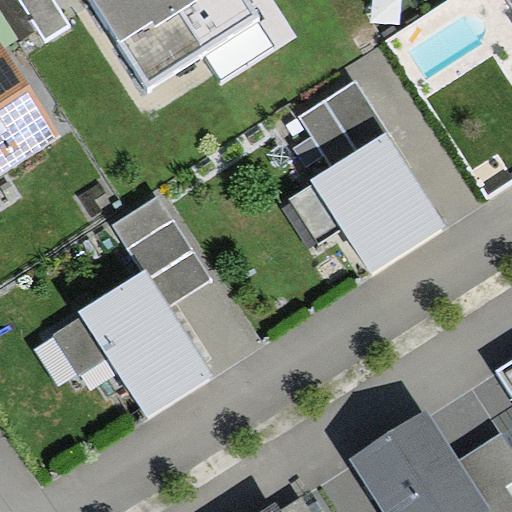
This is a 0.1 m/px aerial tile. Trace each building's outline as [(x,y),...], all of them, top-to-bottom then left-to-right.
[(240,0),(89,0),(77,8),(144,106),(260,27),(240,0)] [(0,172),(49,142),(0,64),(0,172)] [(366,280),(434,235),(376,148),(308,193),(366,280)] [(143,420),(198,384),(136,289),(81,325),(143,420)] [(511,372),(499,381),(511,400),(511,372)] [(417,429),(352,474),(377,511),(511,511),(475,458),(449,476),(417,429)]
